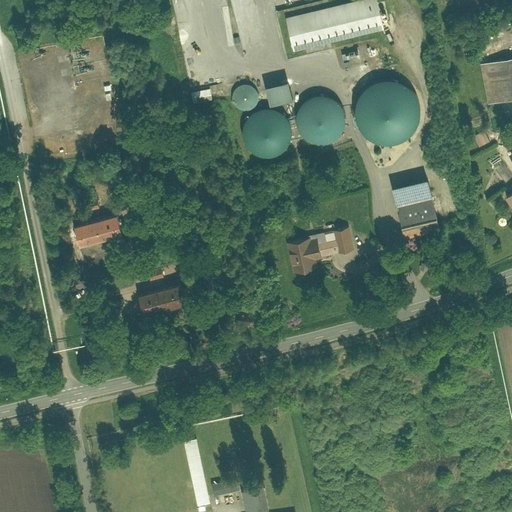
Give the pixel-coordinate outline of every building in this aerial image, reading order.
[(378,0),(353,0),(287,16),(296,49),(385,27),(378,0)] [(511,57),(497,60),(481,62),(488,102),(503,99),(511,97),(511,57)] [(406,83),(395,79),(384,78),(373,81),(365,87),(359,95),(356,104),(356,115),(359,124),(365,132),(373,138),(382,142),(392,142),(402,139),(411,132),(417,123),(420,112),(419,101),(414,91),(406,83)] [(288,81),(266,86),(270,105),(286,101),(288,112),(294,111),(288,81)] [(257,103),(259,99),(259,95),(258,91),(255,87),(252,85),(249,84),(245,84),(241,85),(238,88),(236,91),(235,94),(235,98),(236,102),(239,105),(242,107),(246,108),(250,107),(254,106),(257,103)] [(193,101),(211,98),(210,88),(191,91),(193,101)] [(331,97),(324,95),(316,95),(308,98),(302,103),(298,110),(296,117),(297,125),(301,133),(306,138),(314,142),(322,143),(330,141),(336,137),(341,131),(344,123),(344,116),(342,108),(337,102),(331,97)] [(288,117),(282,111),(276,108),(268,106),(260,108),(252,112),(247,118),(244,126),(244,134),(246,142),(252,148),(258,152),(266,154),(274,154),(281,151),(286,145),(290,139),(292,131),(291,124),(288,117)] [(485,129),(474,134),(479,145),(490,140),(485,129)] [(427,179),(393,188),(405,235),(440,226),(427,179)] [(340,226),(285,238),(292,271),(317,265),(315,259),(375,245),(369,219),(352,222),(348,204),(336,207),(340,226)] [(72,224),(78,245),(121,233),(114,212),(72,224)] [(161,267),(148,270),(150,278),(162,275),(161,267)] [(178,280),(135,292),(141,316),(185,304),(178,280)] [(197,504),(209,501),(197,437),(185,440),(197,504)] [(213,479),(215,490),(240,486),(238,474),(213,479)] [(248,511),(270,511),(271,511),(264,481),(243,486),(248,511)]
